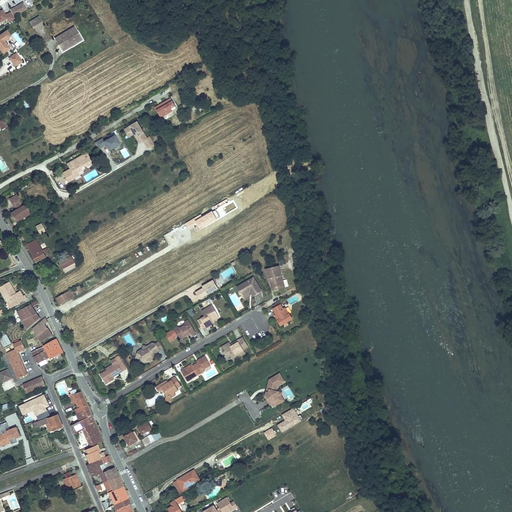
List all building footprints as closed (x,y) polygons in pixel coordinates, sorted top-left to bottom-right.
[(23,2),(10,10),(14,17),(27,9),(23,2)] [(38,17),(29,22),(35,33),(45,28),(38,17)] [(63,51),(72,45),(71,44),(80,39),(74,28),(56,38),(63,51)] [(14,68),(23,62),(17,53),(8,58),(14,68)] [(30,105),(25,97),(20,100),(21,103),(17,105),(19,108),(23,105),(25,108),(30,105)] [(166,101),(155,108),(161,117),(177,108),(171,97),(166,100),(166,101)] [(137,122),(126,128),(129,133),(133,130),(134,133),(136,136),(138,136),(138,137),(137,138),(140,143),(144,140),(148,148),(155,144),(150,136),(147,138),(137,122)] [(129,133),(126,128),(125,129),(129,136),(134,133),(133,130),(129,133)] [(120,143),(115,135),(104,141),(102,138),(95,142),(98,148),(105,144),(109,150),(120,143)] [(75,177),(73,174),(82,169),(81,167),(86,164),(87,166),(92,163),(86,153),(67,164),(70,168),(63,173),(68,181),(75,177)] [(103,171),(99,165),(94,168),(95,170),(97,175),(103,171)] [(15,206),(17,209),(21,206),(19,203),(21,203),(16,195),(9,199),(14,206),(15,206)] [(17,209),(10,213),(15,222),(30,214),(24,204),(21,206),(17,209)] [(39,235),(45,232),(41,223),(35,226),(39,235)] [(27,245),(36,262),(47,256),(44,253),(49,251),(47,248),(43,250),(38,240),(27,245)] [(71,256),(59,263),(63,269),(75,263),(71,256)] [(273,290),(278,289),(277,287),(283,286),(280,275),(282,275),(279,265),(266,269),(269,278),(270,278),(273,290)] [(237,288),(242,296),(251,290),(253,294),(254,296),(262,291),(254,278),(237,288)] [(203,288),(196,293),(200,300),(218,288),(213,280),(202,287),(203,288)] [(0,291),(3,297),(6,295),(8,294),(11,299),(9,300),(6,302),(10,308),(25,299),(23,295),(21,296),(18,291),(16,293),(13,294),(12,291),(14,290),(8,282),(0,286),(0,291)] [(71,290),(57,298),(61,305),(75,297),(71,290)] [(251,290),(242,296),(244,299),(253,294),(251,290)] [(23,321),(37,313),(36,310),(33,307),(39,304),(37,301),(17,311),(23,321)] [(284,308),(280,301),(273,304),(275,308),(274,308),(277,314),(280,318),(278,319),(281,324),(282,323),(292,318),(293,317),(290,312),(289,313),(286,307),(284,308)] [(211,311),(209,307),(202,311),(205,316),(198,321),(203,328),(206,326),(207,327),(214,323),(212,320),(219,315),(216,310),(214,311),(211,311)] [(37,313),(23,321),(24,322),(22,324),(27,330),(40,318),(37,313)] [(35,328),(34,329),(38,336),(48,328),(45,324),(48,322),(47,318),(35,328)] [(284,326),(294,321),(292,318),(282,323),(284,326)] [(191,323),(186,322),(185,325),(180,328),(177,327),(174,329),(181,340),(188,335),(188,334),(191,332),(192,333),(193,335),(197,333),(191,323)] [(48,328),(38,336),(41,342),(52,334),(48,328)] [(37,344),(30,333),(26,336),(31,348),(37,344)] [(7,334),(0,338),(2,341),(5,346),(12,342),(7,334)] [(230,343),(222,348),(228,356),(231,354),(232,356),(236,353),(237,355),(238,357),(245,352),(243,349),(248,346),(243,336),(237,340),(238,341),(232,345),(231,344),(230,343)] [(56,339),(44,346),(46,351),(51,360),(54,358),(60,355),(63,353),(60,348),(56,339)] [(164,349),(159,339),(152,343),(156,344),(161,351),(164,349)] [(17,349),(8,353),(13,364),(21,360),(18,352),(26,348),(22,340),(15,344),(17,349)] [(156,344),(152,343),(148,346),(144,345),(143,349),(142,354),(140,353),(138,355),(137,358),(138,360),(147,363),(153,359),(154,357),(153,355),(152,354),(153,352),(157,353),(161,351),(156,344)] [(37,344),(31,348),(33,352),(39,348),(37,344)] [(41,353),(34,356),(38,364),(43,361),(47,359),(45,356),(43,352),(41,353)] [(194,374),(193,373),(196,371),(198,375),(206,370),(205,369),(211,364),(206,355),(199,360),(200,361),(198,362),(193,365),(193,364),(189,366),(182,370),(188,381),(193,378),(194,374)] [(120,356),(116,359),(118,364),(123,372),(128,369),(120,356)] [(115,366),(108,370),(101,375),(107,384),(112,381),(111,379),(113,378),(114,377),(122,372),(123,372),(118,364),(116,359),(112,361),(114,365),(115,366)] [(21,360),(13,364),(16,371),(24,367),(21,360)] [(24,367),(16,371),(18,378),(27,374),(24,367)] [(14,380),(8,369),(0,373),(0,381),(3,386),(14,380)] [(271,405),(279,399),(278,396),(279,391),(277,391),(278,386),(285,381),(280,373),(270,379),(267,389),(269,389),(269,392),(267,391),(265,396),(268,397),(267,399),(271,405)] [(165,382),(157,387),(159,390),(161,391),(164,389),(167,395),(173,396),(177,394),(175,392),(179,390),(178,388),(182,385),(176,376),(172,379),(173,380),(166,384),(165,382)] [(43,377),(23,385),(27,393),(46,385),(43,377)] [(89,410),(81,391),(77,393),(71,396),(74,403),(78,401),(81,407),(76,409),(77,413),(81,421),(91,416),(89,411),(88,410),(89,410)] [(279,399),(271,405),(272,408),(285,400),(282,395),(282,392),(279,391),(278,396),(279,399)] [(35,410),(38,419),(50,415),(47,406),(50,405),(45,394),(18,404),(22,415),(35,410)] [(282,432),(301,420),(293,407),(281,414),(285,419),(277,424),(282,432)] [(54,430),(63,426),(59,415),(50,419),(49,417),(34,424),(35,427),(39,426),(51,422),(54,430)] [(94,423),(91,416),(81,421),(79,422),(82,428),(83,429),(86,428),(85,426),(94,423)] [(94,422),(94,423),(85,426),(86,428),(83,429),(87,438),(91,446),(103,441),(100,434),(96,426),(94,422)] [(139,427),(138,425),(135,427),(136,429),(138,428),(142,435),(152,429),(148,422),(139,427)] [(0,430),(0,438),(2,445),(11,441),(10,438),(14,436),(15,438),(21,436),(17,427),(10,430),(9,427),(0,430)] [(268,440),(276,435),(272,427),(263,431),(268,440)] [(162,437),(159,431),(151,435),(154,441),(162,437)] [(125,438),(130,446),(138,442),(133,433),(125,438)] [(154,441),(151,435),(142,440),(146,447),(154,441)] [(96,445),(86,449),(88,454),(86,455),(89,463),(97,460),(104,457),(106,457),(104,452),(102,453),(98,455),(96,451),(98,451),(96,445)] [(97,461),(88,465),(92,476),(102,472),(101,469),(103,469),(105,466),(104,463),(106,462),(104,458),(104,457),(97,460),(97,461)] [(118,475),(115,468),(105,472),(109,480),(118,476),(118,475)] [(197,476),(194,470),(178,480),(183,489),(199,479),(197,476)] [(67,487),(70,486),(79,483),(75,474),(64,479),(67,487)] [(118,476),(109,480),(110,483),(114,490),(123,486),(118,476)] [(70,494),(73,502),(87,497),(83,486),(70,491),(71,493),(70,494)] [(112,498),(102,502),(105,509),(115,505),(128,499),(125,492),(123,486),(114,490),(110,492),(109,492),(112,498)] [(278,488),(272,492),(276,498),(282,494),(278,488)] [(73,502),(75,509),(90,503),(88,496),(87,497),(73,502)] [(223,511),(226,510),(227,511),(228,511),(234,509),(231,503),(227,497),(218,503),(220,508),(217,510),(214,506),(203,511),(223,511)] [(128,499),(115,505),(118,511),(132,511),(130,506),(129,504),(130,504),(128,499)] [(176,499),(171,502),(172,504),(173,506),(171,507),(169,509),(170,511),(182,511),(178,505),(179,504),(176,499)]
